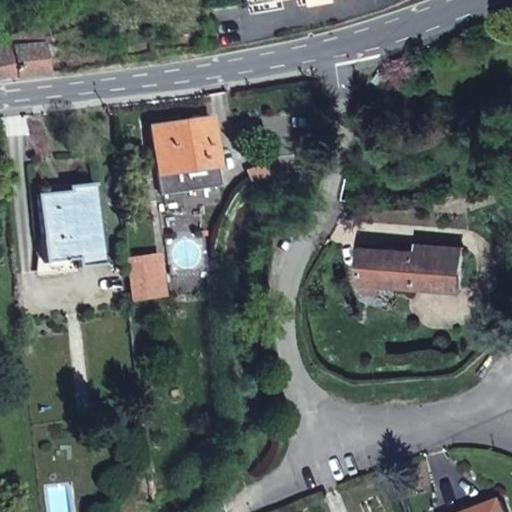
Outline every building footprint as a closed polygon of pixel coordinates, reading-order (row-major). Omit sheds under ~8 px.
[(233,0),(236,10),(293,0),(233,0)] [(0,79),(45,73),(39,24),(0,41),(0,79)] [(216,166),(209,118),(149,127),(153,152),(156,175),(159,195),(219,186),(216,166)] [(99,266),(90,183),(65,185),(65,186),(65,190),(51,192),(34,194),(34,195),(41,265),(42,265),(42,271),(75,267),(75,269),(99,266)] [(417,252),(365,248),(361,284),(367,284),(380,285),(461,291),(464,248),(418,244),(417,252)] [(152,274),(154,296),(161,295),(157,258),(128,260),(130,276),(152,274)] [(152,274),(130,276),(132,298),(154,296),(152,274)] [(380,285),(367,284),(366,292),(379,293),(380,285)] [(505,511),(501,502),(475,511),(505,511)]
